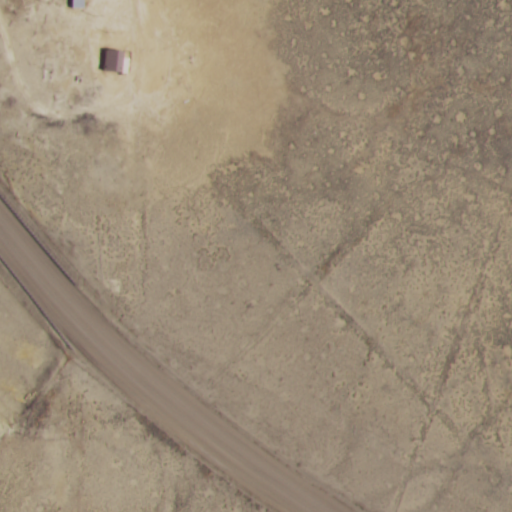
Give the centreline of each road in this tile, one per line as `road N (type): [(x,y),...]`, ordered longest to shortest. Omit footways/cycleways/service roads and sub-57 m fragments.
road 1 (residential): [(0,230),(226,511)]
road 2 (residential): [(140,0),(187,79),(266,114)]
